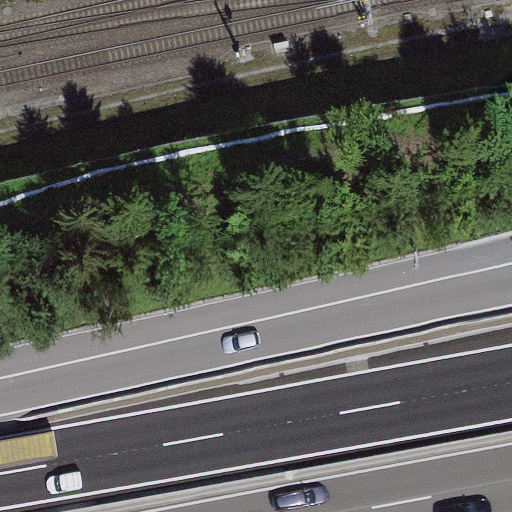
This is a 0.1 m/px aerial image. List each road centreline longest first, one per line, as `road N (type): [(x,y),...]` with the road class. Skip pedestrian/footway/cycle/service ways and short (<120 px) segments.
road 1 (track): [(511,33),(217,102),(0,164)]
road 2 (motorway): [(511,285),(0,399)]
road 3 (motorway): [(511,159),(401,172),(0,255)]
road 4 (motorway): [(511,388),(0,476)]
road 5 (motorway): [(368,511),(511,484)]
